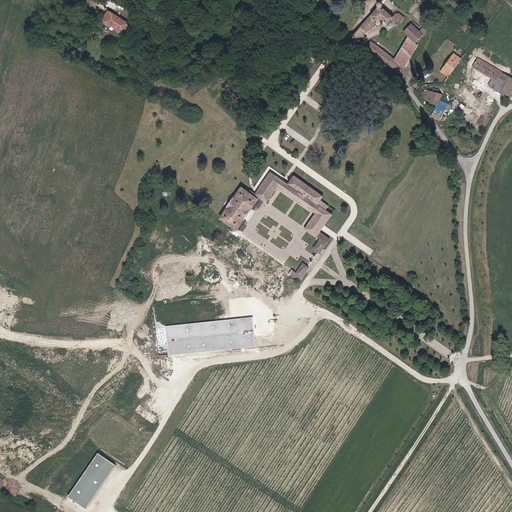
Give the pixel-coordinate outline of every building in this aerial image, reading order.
[(399,23),(404,18),(398,11),(395,14),(381,1),(378,1),(377,3),(377,5),(378,7),(352,35),(360,44),(370,33),(368,31),(374,25),(377,27),(383,22),(383,23),(386,21),(383,18),(385,17),(390,21),(394,18),(399,23)] [(446,15),(450,19),(454,14),(449,10),(446,15)] [(124,33),(130,24),(112,12),(109,16),(106,14),(102,19),(124,33)] [(413,37),(417,42),(429,30),(426,27),(423,30),(413,21),(406,29),(413,37)] [(396,56),(405,63),(420,44),(417,42),(413,37),(396,56)] [(405,63),(396,56),(376,38),(367,48),(401,72),(406,64),(405,63)] [(441,73),(448,78),(463,56),(456,51),(441,73)] [(511,101),(511,98),(511,73),(482,54),(475,65),(494,77),(488,85),(511,101)] [(451,105),(440,100),(443,93),(438,91),(439,89),(436,87),(435,89),(429,87),(424,97),(427,98),(426,101),(435,105),(431,114),(441,119),(446,108),(449,109),(451,105)] [(451,105),(462,112),(466,106),(455,99),(451,105)] [(204,277),(211,281),(222,265),(245,281),(277,301),(280,296),(285,289),(293,276),(296,273),(239,233),(246,222),(248,224),(255,212),(253,210),(260,200),(268,205),(278,191),(316,214),(305,230),(322,241),(316,251),(322,255),(332,240),(323,234),(335,216),(329,212),(331,208),(321,202),(325,197),(296,177),(291,186),(271,173),(257,194),(251,190),(249,193),(245,190),(239,200),(237,199),(229,211),(231,212),(226,220),(237,227),(211,266),(210,268),(204,277)] [(171,197),(174,195),(174,192),(172,189),(169,189),(166,191),(166,194),(168,197),(171,197)] [(299,275),(306,279),(313,269),(306,265),(299,275)] [(304,283),(306,279),(299,275),(296,273),(293,276),(304,283)] [(421,296),(425,291),(413,280),(408,285),(421,296)] [(234,298),(265,319),(277,301),(245,281),(234,298)] [(280,296),(285,299),(290,292),(285,289),(280,296)] [(259,328),(265,319),(234,298),(228,308),(237,314),(235,316),(246,323),(247,321),(259,328)] [(206,321),(211,315),(195,304),(190,311),(206,321)] [(150,421),(154,415),(140,405),(136,410),(150,421)] [(97,453),(70,498),(88,509),(115,464),(97,453)]
